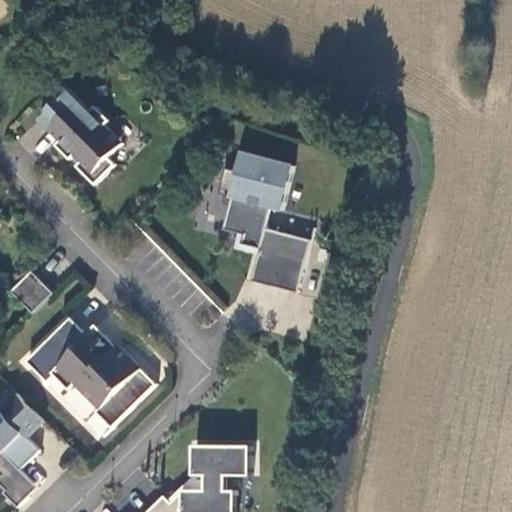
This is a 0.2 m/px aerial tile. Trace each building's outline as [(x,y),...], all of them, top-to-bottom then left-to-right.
[(71,90),(41,119),(45,123),(63,141),(58,146),(72,160),(77,156),(83,162),(79,167),(97,186),(118,166),(111,159),(125,145),(107,126),(112,122),(98,107),(93,112),(71,90)] [(229,169),(222,194),(234,197),(225,230),(246,236),(244,244),(262,249),(253,282),(300,294),(314,241),(268,229),(274,208),(285,211),(296,167),(245,154),(240,172),(229,169)] [(34,271),(13,292),(24,303),(45,282),(34,271)] [(45,282),(24,303),(35,314),(56,293),(45,282)] [(73,319),(29,362),(51,384),(57,377),(71,391),(77,384),(102,409),(99,412),(115,429),(159,385),(120,346),(115,351),(109,344),(113,341),(98,326),(89,334),(73,319)] [(46,422),(19,394),(0,412),(0,482),(8,491),(5,493),(20,508),(31,498),(27,493),(36,484),(5,453),(24,434),(29,439),(46,422)] [(253,475),(253,446),(195,445),(195,475),(208,475),(208,490),(185,490),(172,503),(165,496),(148,511),(236,511),(237,491),(228,490),(228,475),(253,475)]
